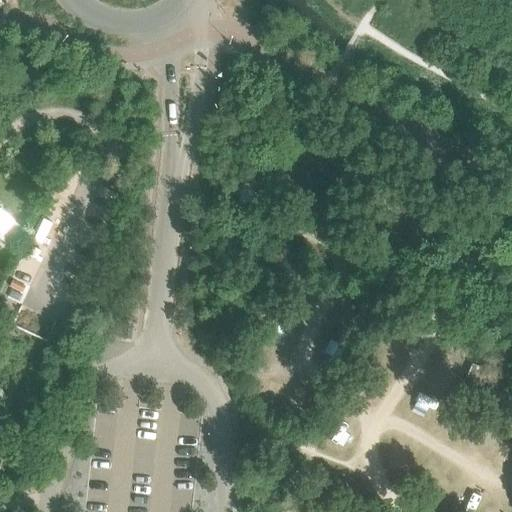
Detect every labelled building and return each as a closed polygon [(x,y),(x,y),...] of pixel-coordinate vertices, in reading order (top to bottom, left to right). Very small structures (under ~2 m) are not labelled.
[(0,238),(5,244),(20,229),(0,209),(0,238)] [(427,415),(436,399),(419,389),(410,405),(427,415)] [(511,430),(485,423),(477,454),(506,462),(511,436),(511,430)] [(193,479),(193,465),(177,465),(176,479),(193,479)] [(473,496),(483,482),(464,468),(454,483),(473,496)]
